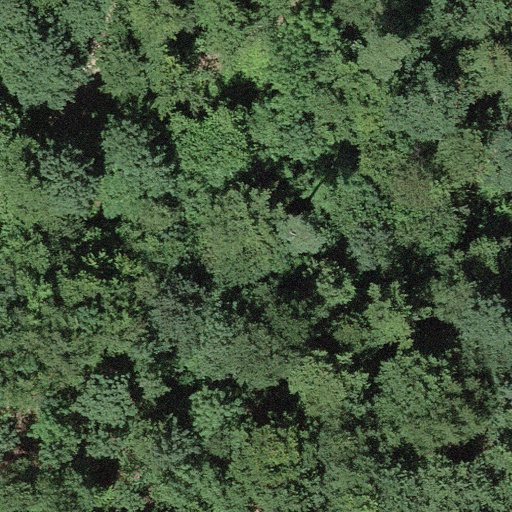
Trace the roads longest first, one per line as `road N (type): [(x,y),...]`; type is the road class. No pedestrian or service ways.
road 1 (track): [(74,93),(103,208),(199,437),(215,511)]
road 2 (track): [(0,168),(74,93),(113,0)]
